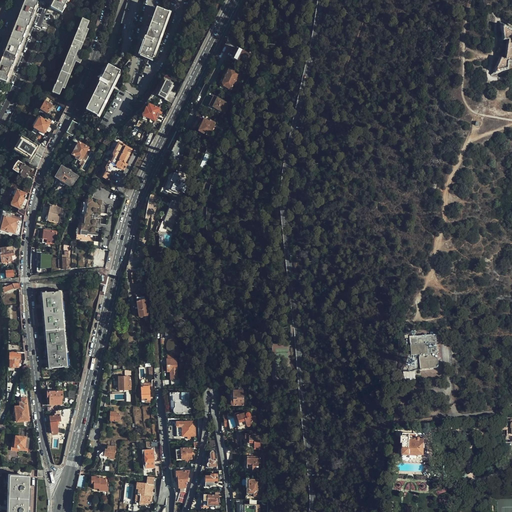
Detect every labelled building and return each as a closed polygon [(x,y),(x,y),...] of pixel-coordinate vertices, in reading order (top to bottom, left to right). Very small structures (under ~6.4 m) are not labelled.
[(0,80),(6,83),(38,4),(27,0),(25,0),(0,65),(0,80)] [(68,3),(69,0),(55,0),(51,9),(62,15),(66,7),(65,6),(67,3),(68,3)] [(151,60),(169,13),(156,8),(139,55),(151,60)] [(72,67),(74,62),(75,62),(77,58),(76,58),(78,53),(79,54),(80,50),(85,35),(86,35),(88,33),(87,32),(87,31),(86,30),(89,23),(83,21),(68,57),(53,93),(59,95),(62,88),(63,89),(64,87),(65,87),(66,85),(65,85),(71,70),(72,70),(73,67),(72,67)] [(511,30),(501,24),(502,39),(508,40),(505,60),(499,59),(493,73),(508,71),(509,66),(511,66),(511,30)] [(250,58),(248,57),(249,55),(239,50),(234,60),(244,65),(245,62),(248,63),(250,58)] [(99,117),(120,71),(108,66),(86,111),(99,117)] [(231,90),(239,74),(230,69),(222,86),(231,90)] [(166,99),(173,84),(166,80),(158,96),(166,99)] [(207,96),(202,106),(206,108),(207,107),(208,105),(211,99),(207,96)] [(216,98),(211,107),(223,113),(228,104),(216,98)] [(50,110),(52,106),(45,101),(40,110),(47,114),(50,110)] [(164,117),(161,115),(160,117),(157,116),(158,114),(160,110),(148,105),(143,116),(161,124),(164,117)] [(210,135),(217,120),(208,115),(205,121),(204,120),(199,131),(204,134),(205,133),(210,135)] [(47,131),(50,125),(39,119),(33,129),(44,136),(47,131)] [(195,119),(192,125),(198,129),(201,122),(195,119)] [(79,125),(72,121),(66,132),(73,136),(79,125)] [(102,136),(100,141),(108,145),(111,140),(102,136)] [(23,161),(29,164),(35,154),(41,145),(35,141),(34,144),(24,138),(16,152),(25,158),(23,161)] [(124,162),(131,149),(117,142),(100,176),(117,185),(127,164),(124,162)] [(82,159),(88,148),(79,143),(73,155),(82,159)] [(128,177),(133,179),(136,172),(136,171),(137,171),(137,170),(137,169),(138,168),(138,167),(139,166),(139,165),(140,164),(140,163),(141,162),(141,161),(142,160),(143,159),(143,158),(143,157),(144,156),(144,155),(145,154),(139,151),(128,177)] [(28,174),(30,170),(18,162),(13,170),(21,176),(21,177),(26,180),(28,177),(29,175),(28,174)] [(79,181),(81,177),(61,167),(56,178),(74,187),(77,180),(79,181)] [(186,185),(187,182),(188,183),(190,177),(180,173),(179,175),(174,173),(174,175),(173,175),(173,176),(172,176),(172,177),(172,178),(171,179),(171,180),(171,181),(171,182),(174,183),(171,191),(178,193),(179,191),(188,194),(191,187),(186,185)] [(24,216),(25,211),(21,209),(22,205),(25,206),(26,201),(24,200),(25,197),(26,195),(17,190),(11,205),(12,206),(19,209),(17,212),(24,216)] [(174,226),(187,197),(182,195),(179,201),(177,199),(176,202),(173,201),(164,222),(174,226)] [(101,201),(85,199),(84,210),(82,210),(81,217),(83,217),(83,224),(79,223),(79,224),(78,231),(79,231),(78,240),(88,241),(88,237),(95,238),(95,235),(97,235),(98,229),(99,224),(100,224),(101,215),(100,215),(100,213),(101,201)] [(58,222),(61,208),(57,207),(57,206),(43,204),(41,215),(49,216),(48,221),(58,222)] [(17,228),(19,221),(10,219),(11,214),(3,212),(0,223),(0,230),(15,234),(17,228)] [(55,245),(56,232),(44,230),(43,240),(47,240),(47,244),(55,245)] [(6,263),(8,263),(13,262),(12,257),(11,252),(14,251),(13,247),(0,249),(0,263),(2,263),(2,264),(6,263)] [(100,260),(101,250),(94,249),(93,260),(100,260)] [(41,254),(41,268),(52,268),(52,254),(41,254)] [(62,261),(63,268),(64,270),(71,269),(69,256),(62,258),(62,261)] [(20,283),(13,283),(13,284),(6,288),(6,287),(2,289),(4,293),(14,288),(14,289),(19,288),(20,288),(20,283)] [(67,367),(62,292),(43,294),(49,369),(67,367)] [(139,318),(150,317),(147,294),(136,296),(139,318)] [(186,349),(186,346),(185,343),(184,340),(182,338),(180,337),(177,336),(174,336),(174,332),(163,332),(163,335),(170,335),(170,338),(168,340),(167,342),(166,344),(166,347),(166,349),(167,351),(168,354),(170,355),(173,356),(175,357),(178,356),(180,355),(183,354),(185,351),(186,349)] [(435,338),(410,340),(412,354),(417,354),(419,369),(437,367),(436,352),(437,352),(435,338)] [(21,358),(21,354),(10,353),(10,360),(11,360),(11,368),(19,368),(19,363),(21,363),(21,358)] [(178,381),(177,359),(169,360),(167,360),(167,372),(170,372),(170,381),(178,381)] [(416,379),(416,371),(404,371),(405,379),(416,379)] [(129,377),(118,377),(118,382),(118,385),(118,391),(129,390),(129,388),(131,388),(131,377),(129,377)] [(149,387),(149,383),(143,384),(143,387),(141,387),(142,398),(145,398),(146,400),(151,400),(150,387),(149,387)] [(242,405),(243,392),(237,392),(237,388),(231,388),(231,399),(230,399),(229,400),(229,401),(229,402),(229,403),(230,404),(232,405),(242,405)] [(61,405),(62,398),(63,399),(63,391),(48,392),(48,405),(61,405)] [(164,401),(165,411),(170,410),(170,411),(171,411),(171,412),(172,413),(172,414),(173,415),(190,414),(190,408),(189,408),(188,393),(168,394),(169,400),(164,401)] [(28,411),(27,398),(22,399),(22,403),(20,403),(20,406),(15,407),(17,422),(29,421),(28,411)] [(119,421),(119,414),(115,413),(115,412),(110,411),(110,421),(119,421)] [(247,425),(247,419),(245,419),(245,415),(238,414),(237,414),(237,413),(236,413),(235,413),(234,413),(232,413),(232,425),(247,425)] [(58,433),(57,422),(61,422),(61,415),(50,416),(51,434),(58,433)] [(196,436),(195,422),(176,423),(176,437),(196,436)] [(403,442),(403,453),(410,453),(410,454),(412,456),(415,456),(417,454),(418,454),(418,453),(424,453),(424,438),(413,438),(413,435),(410,435),(410,432),(401,432),(401,442),(403,442)] [(261,443),(261,435),(249,435),(249,448),(257,448),(257,443),(261,443)] [(26,443),(26,437),(16,436),(15,448),(19,449),(20,448),(25,449),(26,443)] [(115,458),(117,446),(111,445),(109,445),(109,446),(107,448),(106,451),(105,451),(101,453),(101,454),(100,455),(101,455),(101,456),(102,456),(102,457),(103,457),(107,457),(108,456),(109,456),(109,458),(115,458)] [(153,467),(153,449),(144,449),(144,467),(153,467)] [(190,460),(190,449),(176,449),(176,460),(190,460)] [(217,467),(217,459),(215,459),(214,454),(214,452),(213,451),(212,450),(211,450),(210,451),(209,451),(209,452),(209,453),(209,460),(208,460),(208,463),(207,463),(207,468),(217,467)] [(410,453),(403,453),(403,461),(423,461),(424,453),(418,453),(418,454),(417,454),(415,456),(412,456),(410,454),(410,453)] [(260,468),(260,457),(248,457),(247,471),(253,471),(253,468),(260,468)] [(87,476),(79,475),(76,488),(85,489),(87,476)] [(203,475),(203,487),(216,487),(216,482),(218,482),(217,475),(203,475)] [(28,511),(29,477),(9,476),(7,511),(28,511)] [(108,491),(108,483),(107,483),(106,479),(100,479),(99,477),(92,477),(92,483),(94,483),(94,488),(99,488),(100,491),(108,491)] [(173,488),(174,490),(179,488),(178,483),(177,483),(175,478),(171,479),(171,480),(172,481),(172,482),(172,483),(172,484),(172,485),(172,486),(173,486),(173,487),(173,488)] [(48,511),(48,497),(45,479),(37,479),(35,511),(48,511)] [(260,491),(260,480),(247,479),(246,496),(260,496),(260,491)] [(151,493),(153,493),(154,484),(148,484),(147,483),(138,482),(137,489),(139,489),(139,494),(141,496),(141,501),(146,502),(146,503),(150,504),(151,498),(151,493)] [(139,489),(137,489),(136,504),(141,505),(146,504),(146,503),(146,502),(141,501),(141,496),(139,494),(139,489)] [(176,501),(185,503),(189,492),(180,490),(176,501)] [(219,506),(219,496),(204,495),(204,506),(219,506)]
